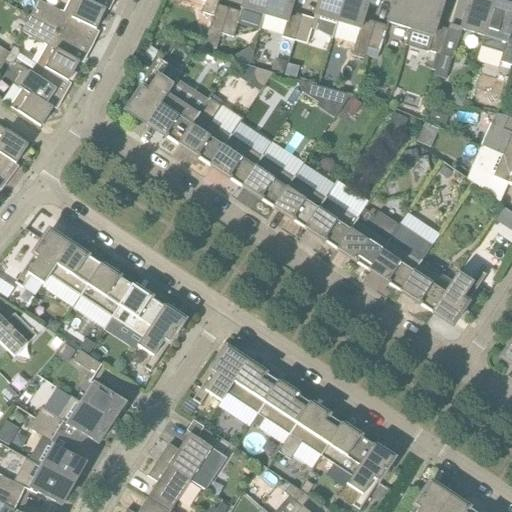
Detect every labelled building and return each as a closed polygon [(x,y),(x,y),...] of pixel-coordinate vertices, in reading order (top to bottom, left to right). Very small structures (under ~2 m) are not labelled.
[(30,18),(82,45),(90,29),(95,32),(105,11),(101,9),(80,0),(70,0),(64,15),(38,2),(30,18)] [(80,0),(101,9),(104,0),(80,0)] [(217,49),(221,36),(229,10),(217,7),(219,0),(206,0),(202,15),(212,18),(208,32),(204,45),(217,49)] [(259,32),(264,17),(269,0),(244,0),(241,10),(242,10),(241,14),(238,25),(259,32)] [(269,0),(264,17),(286,24),(282,39),(294,43),(302,18),(290,14),(294,0),(269,0)] [(306,47),(311,31),(315,32),(332,42),(337,24),(344,0),(319,0),(314,17),(315,18),(314,21),(302,18),(294,43),(306,47)] [(364,60),(367,50),(375,24),(364,21),(369,0),(344,0),(337,24),(359,31),(352,56),(364,60)] [(394,0),(387,24),(410,31),(419,0),(394,0)] [(440,0),(419,0),(410,31),(406,46),(428,53),(440,57),(448,31),(437,28),(444,5),(440,4),(440,0)] [(470,0),(461,31),(484,38),(495,0),(470,0)] [(511,4),(498,0),(495,0),(484,38),(481,47),(502,54),(500,64),(511,67),(511,39),(509,39),(511,27),(511,4)] [(229,10),(221,36),(233,39),(238,25),(241,14),(229,10)] [(37,65),(64,82),(68,84),(79,64),(73,61),(82,45),(30,18),(21,33),(47,48),(37,65)] [(367,50),(379,53),(387,28),(375,24),(367,50)] [(436,77),(447,80),(460,35),(448,31),(441,57),(436,77)] [(17,59),(20,56),(19,51),(13,48),(10,54),(17,59)] [(0,70),(5,63),(9,55),(0,49),(0,70)] [(9,55),(5,63),(9,66),(14,65),(17,59),(10,54),(9,55)] [(145,126),(168,96),(173,87),(160,79),(168,67),(161,62),(127,114),(145,126)] [(10,109),(40,129),(53,110),(47,106),(64,82),(37,65),(31,75),(24,70),(13,86),(21,92),(10,109)] [(309,86),(302,96),(317,105),(326,91),(309,86)] [(145,126),(178,148),(198,116),(168,96),(145,126)] [(210,169),(231,137),(212,124),(224,107),(211,98),(198,116),(178,148),(210,169)] [(482,150),(511,162),(511,119),(496,116),(482,150)] [(0,177),(10,163),(15,166),(28,147),(0,128),(0,177)] [(210,169),(241,190),(262,158),(231,137),(210,169)] [(511,162),(482,150),(468,182),(496,201),(500,204),(508,186),(511,188),(511,162)] [(241,190),(273,211),(294,179),(262,158),(241,190)] [(273,211),(305,232),(326,199),(294,179),(273,211)] [(305,232),(336,253),(358,220),(326,199),(305,232)] [(368,273),(400,225),(381,213),(378,218),(371,229),(358,220),(336,253),(368,273)] [(368,273),(400,294),(421,262),(432,246),(400,225),(368,273)] [(30,278),(42,286),(69,246),(68,246),(49,234),(15,285),(22,290),(30,278)] [(79,299),(101,267),(69,246),(42,286),(43,287),(49,278),(79,298),(79,299)] [(400,294),(432,315),(452,284),(422,263),(421,262),(400,294)] [(79,299),(111,320),(132,288),(101,267),(79,299)] [(452,284),(432,315),(433,316),(452,328),(486,277),(479,272),(471,284),(458,275),(452,284)] [(112,320),(143,340),(164,309),(132,288),(111,320),(112,321),(112,320)] [(164,309),(143,340),(137,349),(150,358),(143,369),(150,374),(184,323),(165,310),(164,309)] [(0,318),(0,345),(14,360),(27,346),(36,338),(19,321),(15,316),(6,325),(0,318)] [(23,316),(19,321),(36,338),(44,330),(23,316)] [(511,344),(501,361),(511,368),(511,344)] [(207,395),(220,404),(246,364),(245,363),(226,351),(192,402),(200,407),(207,395)] [(95,377),(101,367),(80,353),(73,363),(95,377)] [(256,416),(257,417),(278,385),(246,364),(220,404),(221,404),(226,395),(257,416),(256,416)] [(257,417),(289,438),(310,406),(278,385),(257,417)] [(81,405),(111,426),(123,408),(117,404),(118,402),(94,386),(81,405)] [(111,426),(81,405),(71,399),(57,419),(64,424),(67,426),(92,442),(93,440),(99,444),(111,426)] [(289,438),(320,459),(342,427),(310,406),(289,438)] [(57,434),(64,424),(57,419),(42,410),(35,420),(57,434)] [(50,444),(57,434),(35,420),(28,431),(50,444)] [(197,439),(203,429),(193,422),(186,433),(190,435),(197,439)] [(321,458),(352,479),(373,448),(342,427),(320,459),(321,459),(321,458)] [(211,451),(209,449),(217,438),(203,429),(197,439),(190,435),(178,452),(168,446),(158,461),(191,482),(211,451)] [(41,469),(73,487),(83,468),(77,465),(78,463),(53,448),(41,469)] [(373,448),(352,479),(346,487),(360,496),(352,508),(358,511),(359,511),(393,461),(374,449),(374,448),(373,448)] [(148,500),(168,511),(170,511),(191,482),(158,461),(147,478),(157,485),(148,500)] [(73,487),(41,469),(29,490),(55,504),(56,503),(62,506),(73,487)] [(0,481),(0,491),(20,501),(25,490),(2,478),(0,481)] [(307,481),(300,491),(306,496),(314,486),(307,481)] [(440,511),(450,498),(430,485),(411,511),(440,511)] [(327,511),(325,510),(292,487),(285,495),(302,510),(300,511),(327,511)] [(0,505),(14,511),(20,501),(0,491),(0,505)] [(470,511),(450,498),(440,511),(470,511)] [(125,511),(168,511),(148,500),(140,511),(127,511),(126,511),(125,511)] [(213,511),(228,511),(232,506),(223,500),(213,511)]
